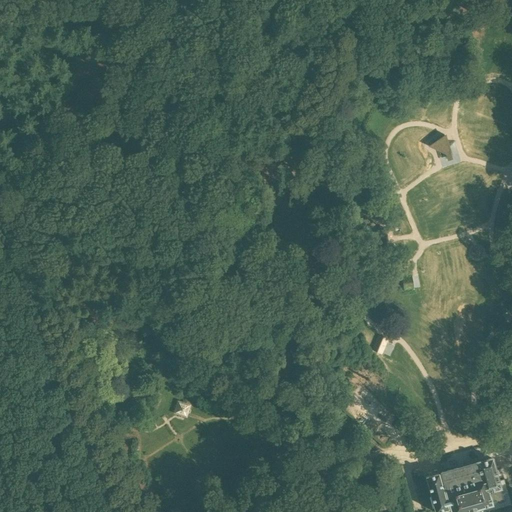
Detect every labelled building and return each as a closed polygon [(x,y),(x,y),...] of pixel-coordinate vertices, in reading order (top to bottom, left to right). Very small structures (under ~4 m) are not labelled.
[(440,153),(445,151),(441,137),(439,136),(427,144),(428,147),(440,153)] [(401,280),(402,287),(413,286),(412,278),(401,280)] [(507,301),(498,307),(502,314),(511,308),(507,301)] [(385,341),(376,338),(372,349),(381,352),(383,348),(382,347),(383,345),(385,341)] [(173,414),(187,418),(191,404),(178,400),(173,414)] [(491,459),(440,473),(440,475),(438,476),(437,474),(424,478),(434,511),(436,511),(447,509),(446,507),(449,507),(450,511),(466,511),(480,508),(491,505),(491,504),(503,501),(491,459)]
